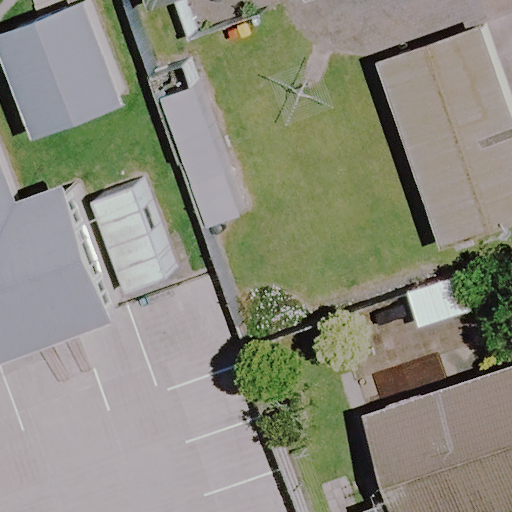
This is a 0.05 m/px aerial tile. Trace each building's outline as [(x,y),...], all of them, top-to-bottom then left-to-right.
[(136,100),(98,0),(86,0),(7,30),(46,134),(136,100)] [(159,0),(161,3),(168,0),(188,0),(202,40),(273,16),(267,0),(312,0),(313,2),(318,0),(159,0)] [(511,224),(511,18),(391,58),(452,244),(511,224)] [(28,200),(0,122),(0,362),(125,317),(76,183),(28,200)] [(151,176),(100,192),(134,292),(184,275),(151,176)] [(402,283),(416,334),(491,314),(477,262),(402,283)] [(511,511),(511,371),(379,416),(410,511),(511,511)]
